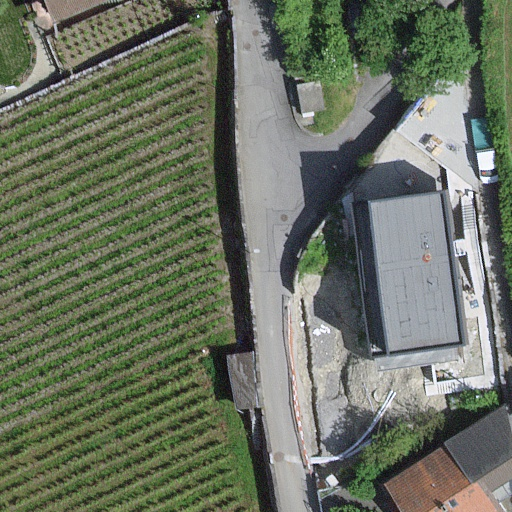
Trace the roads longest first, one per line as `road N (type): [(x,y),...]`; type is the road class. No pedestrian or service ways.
road 1 (unclassified): [(305,511),(274,174)]
road 2 (unclassified): [(476,0),(511,334)]
road 3 (unclassified): [(274,174),(350,140),(435,0)]
road 4 (unclassified): [(274,174),(261,0)]
